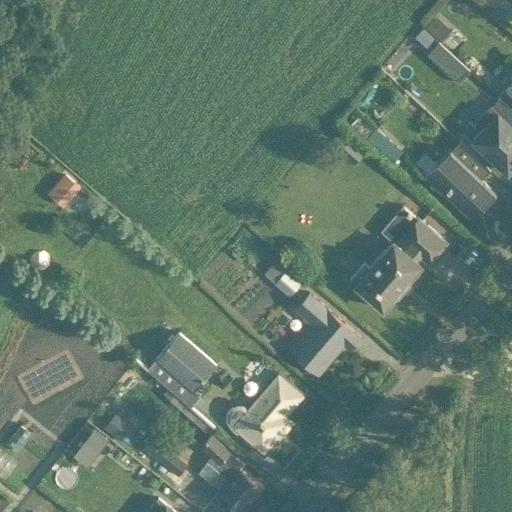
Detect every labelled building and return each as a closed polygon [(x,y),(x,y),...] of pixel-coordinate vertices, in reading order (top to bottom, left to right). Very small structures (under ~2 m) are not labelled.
[(425,8),(413,20),(428,35),(440,23),(425,8)] [(337,111),(355,129),(372,112),(353,94),(337,111)] [(511,171),(511,116),(503,107),(475,136),(511,171)] [(474,217),(499,191),(455,148),(429,174),(474,217)] [(35,189),(52,205),(70,186),(54,170),(35,189)] [(350,275),(383,304),(421,260),(418,257),(422,252),(428,257),(446,237),(417,211),(416,212),(403,201),(381,227),(392,236),(369,263),(364,259),(350,275)] [(254,265),(278,292),(291,280),(267,253),(254,265)] [(352,343),(365,328),(313,283),(297,302),(314,317),(293,341),(322,367),(346,338),(352,343)] [(170,327),(136,362),(175,399),(209,364),(170,327)] [(308,388),(278,363),(233,417),(268,447),(296,414),(290,409),(308,388)] [(90,428),(108,441),(119,425),(102,412),(90,428)] [(75,469),(98,440),(82,427),(58,456),(75,469)] [(247,508),(270,476),(210,433),(202,445),(212,453),(208,458),(229,474),(220,488),(247,508)] [(181,463),(151,438),(139,453),(169,478),(181,463)] [(156,511),(189,511),(169,496),(156,511)]
